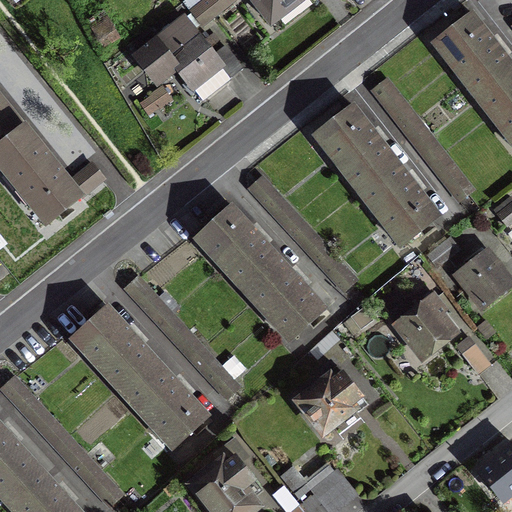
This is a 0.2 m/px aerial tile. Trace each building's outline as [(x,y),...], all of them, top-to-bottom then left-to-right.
[(206,0),(203,3),(214,16),(233,0),(206,0)] [(253,0),(271,23),(301,0),(253,0)] [(214,16),(203,3),(192,11),(202,25),(214,16)] [(102,11),(89,19),(104,46),(118,37),(102,11)] [(511,71),(511,63),(473,13),(434,43),(478,98),(511,71)] [(212,46),(208,49),(185,19),(137,56),(158,82),(177,66),(203,100),(243,69),(225,46),(217,52),(212,46)] [(511,71),(478,98),(511,142),(511,71)] [(460,201),(474,190),(387,80),(374,90),(460,201)] [(0,164),(47,223),(104,178),(93,164),(70,182),(6,102),(0,106),(0,123),(10,136),(0,143),(0,164)] [(315,135),(359,191),(397,161),(354,105),(315,135)] [(402,246),(440,216),(397,161),(359,191),(402,246)] [(250,188),(344,292),(357,280),(262,177),(250,188)] [(231,205),(198,235),(246,287),(279,257),(231,205)] [(451,238),(428,255),(437,267),(460,249),(451,238)] [(511,284),(486,252),(458,274),(484,307),(511,284)] [(246,287),(294,339),(326,309),(279,257),(246,287)] [(240,387),(139,278),(138,277),(125,289),(227,399),(240,387)] [(407,301),(390,314),(423,356),(443,340),(454,332),(442,317),(447,313),(435,297),(416,312),(407,301)] [(74,335),(122,387),(155,357),(107,305),(74,335)] [(472,355),(454,332),(443,340),(461,363),(472,355)] [(122,387),(176,446),(209,416),(155,357),(122,387)] [(330,375),(298,401),(323,433),(355,408),(352,403),(362,396),(343,372),(334,380),(330,375)] [(123,495),(15,378),(14,377),(2,389),(110,507),(123,495)] [(37,464),(0,423),(0,488),(5,494),(37,464)] [(254,479),(236,456),(241,452),(234,442),(215,457),(219,462),(191,484),(212,511),(249,511),(259,505),(244,487),(254,479)] [(511,447),(481,472),(502,500),(511,492),(511,447)] [(81,511),(37,464),(5,494),(21,511),(81,511)] [(337,471),(313,491),(330,511),(354,492),(337,471)]
